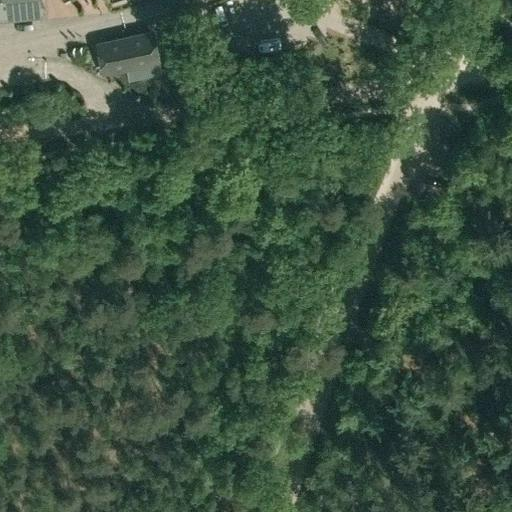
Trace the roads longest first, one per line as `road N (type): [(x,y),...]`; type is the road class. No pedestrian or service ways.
road 1 (track): [(281,511),(437,82)]
road 2 (track): [(0,136),(437,82)]
